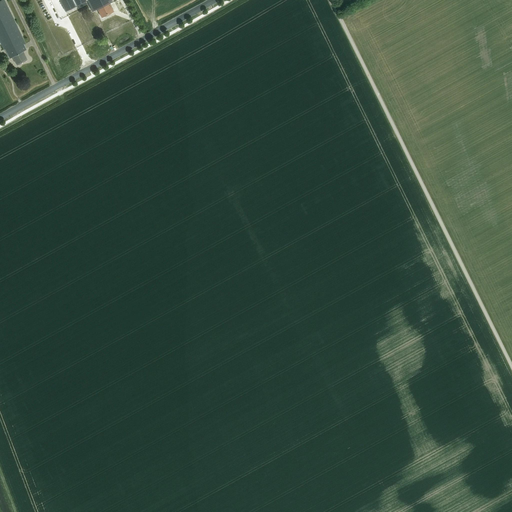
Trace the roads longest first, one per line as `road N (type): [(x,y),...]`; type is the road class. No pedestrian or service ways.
road 1 (unclassified): [(511,366),(330,0)]
road 2 (secondary): [(0,118),(215,0)]
